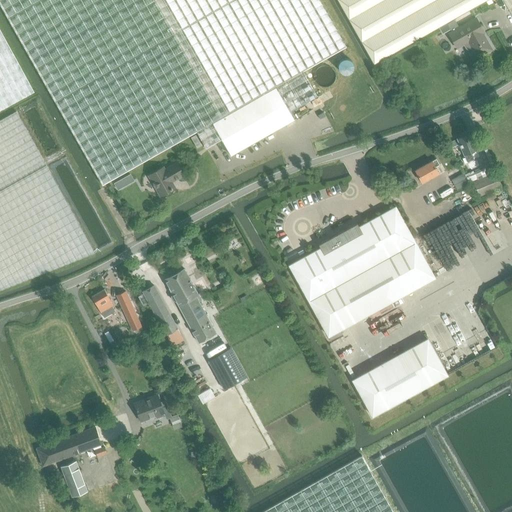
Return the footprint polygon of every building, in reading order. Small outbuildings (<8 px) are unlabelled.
[(0,0),(0,3),(103,184),(196,131),(303,71),(346,47),(319,0),(0,0)] [(337,0),(374,64),(438,28),(446,23),(487,0),(337,0)] [(476,18),(449,33),(457,48),(464,44),(468,52),(473,49),(478,57),(492,49),(480,29),(482,28),(476,18)] [(446,23),(438,28),(442,34),(450,30),(446,23)] [(0,110),(34,92),(0,29),(0,110)] [(303,71),(196,131),(206,148),(221,139),(231,156),(294,120),(290,112),(317,96),(303,71)] [(0,290),(95,253),(47,167),(16,111),(0,120),(0,290)] [(457,139),(448,142),(450,148),(459,145),(464,155),(467,162),(468,162),(473,160),(474,159),(471,152),(472,152),(477,149),(473,140),(470,133),(468,134),(466,133),(464,134),(463,136),(460,137),(456,138),(457,139)] [(195,135),(191,138),(197,148),(202,145),(196,135),(195,135)] [(435,167),(439,165),(436,159),(415,170),(422,182),(439,173),(435,167)] [(163,167),(149,175),(160,195),(164,193),(167,194),(170,192),(171,190),(174,188),(171,182),(183,175),(177,163),(165,170),(163,167)] [(473,181),(474,184),(478,196),(501,187),(495,172),(473,181)] [(457,191),(468,184),(469,184),(463,174),(451,180),(457,191)] [(357,223),(318,244),(320,248),(289,265),(328,336),(435,278),(395,206),(359,226),(357,223)] [(198,342),(215,333),(198,302),(201,300),(183,269),(164,279),(172,295),(171,297),(173,302),(176,301),(198,342)] [(172,346),(183,340),(153,285),(142,292),(143,294),(148,303),(172,346)] [(115,312),(112,306),(113,305),(104,289),(91,297),(101,313),(104,318),(115,312)] [(118,296),(133,330),(142,327),(126,292),(118,296)] [(143,294),(138,297),(143,305),(148,303),(143,294)] [(427,339),(400,354),(352,380),(372,416),(447,375),(427,339)] [(227,350),(208,361),(224,389),(231,386),(243,379),(228,351),(227,350)] [(157,395),(134,403),(140,419),(141,422),(156,416),(157,419),(165,416),(166,419),(170,418),(172,417),(171,416),(165,400),(160,402),(157,395)] [(101,445),(95,427),(36,448),(42,466),(92,448),(95,450),(97,457),(106,453),(104,447),(102,446),(101,447),(100,445),(101,445)] [(393,511),(361,455),(259,511),(393,511)] [(71,496),(86,491),(75,461),(61,467),(71,496)]
